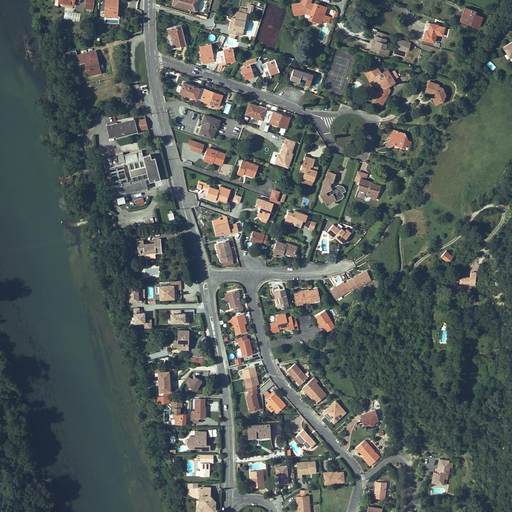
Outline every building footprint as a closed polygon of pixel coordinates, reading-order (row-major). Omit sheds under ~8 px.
[(94,0),(86,0),(85,8),(93,9),(94,0)] [(118,0),(117,0),(105,0),(105,16),(117,16),(118,0)] [(194,5),(195,0),(175,0),(176,1),(173,0),(172,5),(191,10),(192,4),(194,5)] [(315,18),(321,20),(324,14),(326,7),(314,3),(314,5),(313,7),(311,6),(311,5),(306,4),(308,0),(306,0),(302,0),(301,3),(292,4),(294,15),(304,13),(310,15),(309,19),(314,21),(315,18)] [(466,8),(463,18),(471,21),(470,24),(479,27),(482,17),(475,14),(476,11),(466,8)] [(236,16),(235,18),(237,19),(237,21),(235,20),(234,26),(231,25),(230,31),(236,32),(237,30),(243,31),(246,14),(237,12),(236,16)] [(434,42),(435,36),(438,26),(438,25),(427,23),(423,40),(434,42)] [(181,25),(167,28),(169,34),(171,34),(173,44),(176,43),(177,48),(186,46),(181,25)] [(374,39),(372,45),(374,45),(373,51),(383,54),(386,45),(387,43),(385,42),(388,35),(377,31),(374,39)] [(410,43),(397,39),(395,46),(407,50),(410,43)] [(221,55),(224,55),(226,62),(235,60),(233,49),(218,51),(217,54),(213,54),(211,45),(200,47),(202,56),(203,55),(205,63),(218,61),(219,63),(222,62),(221,55)] [(511,53),(509,55),(504,48),(502,49),(509,59),(511,56),(511,53)] [(67,59),(77,56),(76,51),(76,50),(65,53),(67,59)] [(81,63),(85,62),(87,61),(87,65),(86,65),(87,70),(89,69),(90,74),(98,72),(96,66),(99,65),(95,52),(79,56),(81,63)] [(245,78),(254,75),(252,72),(252,68),(255,67),(256,70),(260,69),(261,73),(265,71),(264,68),(267,67),(268,70),(269,74),(279,71),(275,60),(262,64),(261,61),(258,59),(257,62),(241,68),(245,78)] [(490,60),(486,63),(492,71),(496,68),(490,60)] [(379,93),(376,91),(374,95),(373,94),(371,97),(373,97),(370,101),(381,106),(387,95),(384,94),(388,86),(394,82),(387,70),(381,74),(375,64),(364,71),(365,73),(367,74),(366,75),(370,77),(369,80),(373,82),(372,84),(376,86),(381,89),(379,93)] [(313,75),(293,68),(290,79),(299,82),(301,77),(307,79),(305,84),(310,86),(313,75)] [(426,91),(432,93),(434,92),(435,95),(433,100),(439,101),(441,101),(443,102),(446,95),(443,88),(438,87),(439,85),(429,82),(426,91)] [(219,106),(222,97),(214,94),(215,92),(201,88),(201,89),(183,83),(182,87),(180,93),(193,98),(191,105),(199,107),(201,100),(219,106)] [(373,94),(374,95),(376,91),(373,90),(368,99),(370,101),(373,97),(371,97),(373,94)] [(266,110),(259,108),(259,107),(249,103),(246,114),(262,120),(259,129),(263,130),(265,124),(268,125),(268,122),(286,128),(289,119),(281,116),(282,115),(269,110),(269,111),(266,110)] [(203,124),(202,128),(203,128),(201,135),(212,139),(215,133),(213,132),(214,128),(216,129),(217,129),(220,121),(205,115),(202,124),(203,124)] [(116,136),(127,133),(127,134),(134,133),(137,132),(137,130),(139,130),(139,131),(148,129),(147,125),(146,124),(145,123),(146,122),(146,119),(140,120),(140,119),(137,120),(137,121),(135,122),(133,117),(129,118),(129,120),(117,123),(117,122),(111,123),(111,124),(107,125),(110,137),(116,136)] [(393,130),(392,132),(394,135),(393,138),(390,140),(387,141),(389,147),(395,145),(395,142),(400,144),(401,147),(405,148),(406,146),(409,147),(411,142),(408,141),(404,133),(401,135),(399,132),(393,130)] [(272,163),(288,168),(295,140),(284,137),(279,153),(275,152),(272,163)] [(201,153),(204,143),(189,138),(188,143),(191,144),(190,149),(201,153)] [(208,148),(205,157),(213,160),(212,161),(221,165),(225,154),(208,148)] [(123,153),(116,154),(117,159),(118,163),(125,162),(125,164),(128,163),(133,183),(128,184),(122,185),(122,183),(127,182),(123,164),(109,167),(117,201),(124,199),(122,194),(151,187),(149,182),(152,181),(160,179),(155,158),(151,159),(150,154),(143,156),(142,150),(123,155),(123,153)] [(304,173),(303,177),(313,180),(316,171),(310,169),(311,166),(312,166),(314,160),(305,157),(300,172),(304,173)] [(254,176),(258,166),(242,160),(237,173),(238,174),(243,175),(244,172),(254,176)] [(355,180),(358,181),(360,178),(366,180),(367,174),(358,171),(355,180)] [(335,174),(328,172),(320,194),(324,201),(327,202),(328,206),(334,203),(337,202),(337,201),(342,198),(343,197),(342,193),(345,191),(343,187),(337,185),(335,190),(332,189),(331,188),(330,185),(331,182),(333,181),(335,174)] [(375,185),(373,184),(373,183),(373,182),(366,180),(360,178),(358,181),(358,184),(359,185),(355,197),(364,200),(366,195),(373,197),(373,195),(377,197),(381,186),(375,184),(375,185)] [(200,188),(208,191),(209,186),(210,184),(202,182),(200,188)] [(229,193),(224,191),(225,188),(220,186),(218,190),(209,186),(208,191),(206,196),(215,200),(215,198),(219,200),(226,202),(229,193)] [(270,198),(278,201),(281,191),(272,188),(269,198),(270,198)] [(235,194),(233,201),(239,203),(242,196),(235,194)] [(256,202),(258,203),(261,204),(260,207),(258,213),(261,217),(261,218),(267,220),(273,203),(276,202),(276,200),(270,198),(269,202),(258,198),(256,202)] [(302,220),(305,221),(306,219),(307,215),(294,210),(293,213),(288,211),(285,219),(290,220),(290,221),(295,222),(294,225),(300,227),(302,222),(302,220)] [(106,213),(105,214),(104,215),(104,216),(104,217),(104,218),(104,219),(105,221),(106,221),(107,222),(108,222),(109,222),(111,222),(112,221),(112,220),(113,219),(113,218),(113,217),(113,216),(112,215),(111,214),(110,213),(109,213),(108,213),(106,213)] [(216,236),(223,234),(223,233),(230,231),(231,233),(238,231),(236,223),(229,225),(228,222),(214,226),(216,236)] [(334,237),(335,237),(335,236),(343,242),(351,233),(346,229),(345,231),(341,228),(340,230),(333,224),(327,231),(334,237)] [(250,241),(256,243),(256,242),(261,244),(265,245),(268,236),(253,231),(250,241)] [(136,241),(137,252),(143,251),(144,253),(155,252),(155,251),(161,250),(160,239),(154,240),(154,243),(143,244),(143,240),(136,241)] [(282,255),(283,253),(283,252),(286,253),(294,255),(297,247),(286,243),(286,244),(277,241),(273,252),(282,255)] [(221,262),(226,261),(232,259),(228,242),(218,244),(221,255),(219,256),(221,262)] [(446,251),(441,256),(447,262),(453,257),(446,251)] [(466,278),(460,277),(460,282),(469,283),(469,284),(473,285),(475,285),(476,272),(480,265),(478,264),(478,263),(476,263),(475,263),(470,272),(470,277),(466,277),(466,278)] [(354,290),(356,292),(358,290),(357,288),(371,280),(367,271),(348,281),(354,290)] [(182,289),(181,281),(171,281),(171,283),(159,284),(160,299),(176,298),(175,289),(182,289)] [(354,290),(348,281),(345,283),(344,282),(330,290),(336,299),(350,291),(350,292),(354,290)] [(138,297),(145,297),(145,286),(127,285),(127,300),(138,301),(138,297)] [(302,303),(309,301),(320,299),(317,288),(309,290),(309,289),(300,291),(300,292),(294,294),(297,306),(302,304),(302,303)] [(273,291),(275,298),(276,298),(277,300),(275,300),(277,308),(289,305),(285,289),(273,291)] [(240,305),(238,297),(237,290),(227,293),(229,301),(230,308),(233,308),(234,312),(243,310),(242,305),(240,305)] [(140,306),(133,307),(134,323),(145,323),(145,327),(153,327),(152,318),(146,319),(146,311),(140,311),(140,306)] [(186,314),(186,312),(182,312),(180,309),(167,310),(168,324),(190,323),(190,314),(186,314)] [(323,324),(325,328),(332,324),(325,310),(315,316),(318,320),(319,319),(319,321),(321,326),(323,324)] [(246,331),(244,324),(243,318),(245,318),(244,314),(231,317),(235,334),(246,331)] [(272,331),(279,329),(278,328),(282,327),(282,326),(283,326),(283,328),(288,327),(289,330),(294,328),(291,317),(286,318),(285,314),(276,316),(277,322),(270,323),(272,331)] [(188,330),(178,330),(178,340),(178,347),(178,349),(188,349),(188,335),(188,330)] [(251,354),(250,348),(251,348),(249,339),(247,340),(246,336),(235,339),(235,342),(239,342),(243,356),(251,354)] [(287,370),(293,378),(295,377),(301,384),(308,378),(295,363),(287,370)] [(254,367),(242,370),(246,387),(259,384),(254,367)] [(171,391),(170,369),(158,369),(159,391),(171,391)] [(196,391),(203,381),(195,376),(188,385),(196,391)] [(314,377),(302,388),(305,391),(307,390),(313,397),(312,399),(316,403),(326,394),(316,383),(317,381),(314,377)] [(249,404),(251,411),(260,409),(256,393),(257,393),(257,389),(248,391),(249,395),(246,396),(248,405),(249,404)] [(267,399),(266,400),(269,404),(266,406),(270,410),(272,408),(274,409),(277,413),(286,406),(274,393),(271,396),(267,399)] [(205,417),(205,411),(204,411),(204,407),(204,399),(195,399),(195,417),(205,417)] [(329,420),(331,419),(333,417),(337,417),(338,419),(345,413),(335,401),(322,412),(329,420)] [(175,413),(182,413),(182,402),(171,402),(171,414),(173,414),(175,414),(175,413)] [(360,414),(363,424),(366,424),(370,423),(370,424),(370,426),(374,424),(375,421),(378,420),(375,410),(360,414)] [(173,414),(173,416),(175,416),(175,418),(175,424),(186,425),(186,413),(182,413),(175,413),(175,414),(173,414)] [(269,424),(247,426),(247,438),(256,438),(256,436),(270,435),(269,424)] [(302,429),(295,436),(301,443),(302,442),(308,449),(315,443),(302,429)] [(202,432),(202,434),(195,434),(195,437),(191,437),(188,439),(188,446),(190,449),(200,449),(200,451),(210,451),(210,445),(204,445),(205,443),(206,443),(206,432),(202,432)] [(365,457),(371,465),(379,457),(365,440),(355,448),(358,452),(359,451),(365,457)] [(208,471),(208,463),(209,463),(211,463),(211,459),(201,459),(201,457),(196,457),(196,459),(198,459),(198,476),(208,477),(208,471)] [(302,474),(310,473),(310,471),(316,470),(315,461),(297,463),(298,478),(302,478),(302,474)] [(448,463),(438,461),(436,472),(438,473),(438,475),(436,475),(432,474),(431,481),(433,481),(433,485),(441,486),(442,480),(447,481),(448,474),(449,470),(451,470),(452,465),(448,464),(448,463)] [(287,465),(275,466),(276,476),(278,475),(279,484),(288,483),(287,465)] [(263,470),(250,471),(251,480),(253,480),(253,482),(251,482),(252,488),(260,487),(260,489),(264,489),(263,470)] [(334,473),(334,471),(324,472),(325,483),(335,483),(344,482),(343,472),(334,473)] [(387,482),(376,481),(375,486),(377,486),(376,498),(385,499),(387,482)] [(212,502),(208,498),(209,495),(209,487),(199,487),(199,488),(201,488),(201,495),(198,495),(198,505),(195,508),(195,511),(196,511),(202,511),(203,511),(214,511),(214,502),(212,502)] [(309,496),(305,496),(301,496),(296,497),(297,506),(297,511),(310,511),(310,504),(309,496)]
